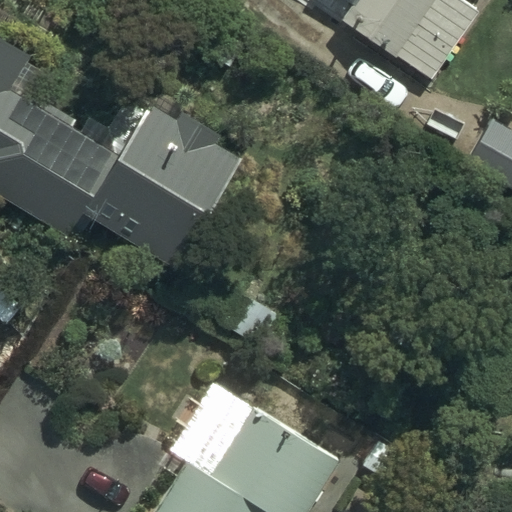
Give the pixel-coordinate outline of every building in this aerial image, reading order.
[(357,0),(342,20),(430,89),(484,21),(457,0),(357,0)] [(38,64),(0,39),(0,225),(95,286),(117,253),(171,287),(239,182),(216,167),(221,158),(181,132),(178,138),(152,121),(142,138),(127,128),(105,162),(118,171),(111,181),(30,129),(47,102),(27,90),(32,82),(28,79),(38,64)] [(0,347),(2,349),(18,331),(0,315),(0,347)] [(302,511),(337,456),(218,383),(175,453),(186,460),(154,511),(272,511),(275,508),(280,511),(302,511)] [(413,511),(414,511),(380,491),(367,511),(413,511)]
